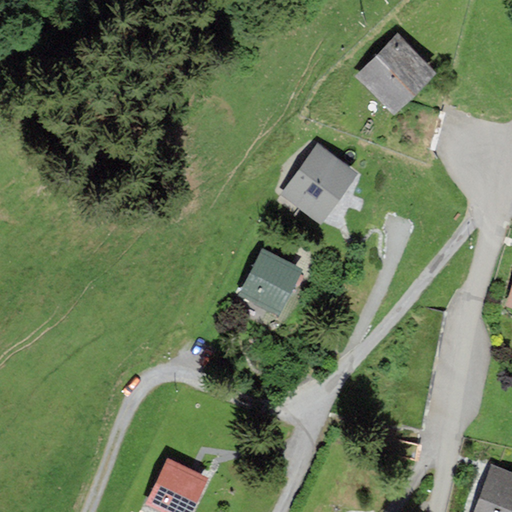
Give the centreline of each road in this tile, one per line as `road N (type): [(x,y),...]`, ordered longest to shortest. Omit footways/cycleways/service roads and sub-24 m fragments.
road 1 (residential): [(279,511),(338,378),(474,217),(502,205)]
road 2 (residential): [(437,511),(457,361),(502,205)]
